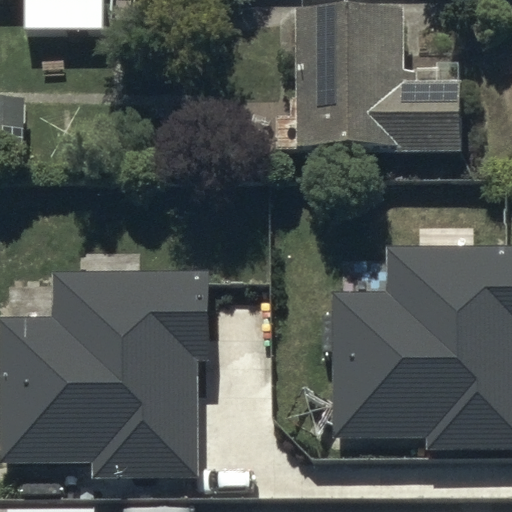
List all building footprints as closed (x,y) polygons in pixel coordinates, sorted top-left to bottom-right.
[(43,5),(43,44),(128,44),(128,5),(43,5)] [(281,179),(464,176),(462,104),(409,104),(408,32),(305,34),(307,141),(280,141),(281,179)] [(28,116),(0,116),(0,176),(28,176),(28,116)] [(511,242),(389,244),(389,288),(336,288),(337,441),(511,442),(511,242)] [(95,475),(202,475),(203,272),(57,271),(57,317),(8,316),(7,459),(95,459),(95,475)]
